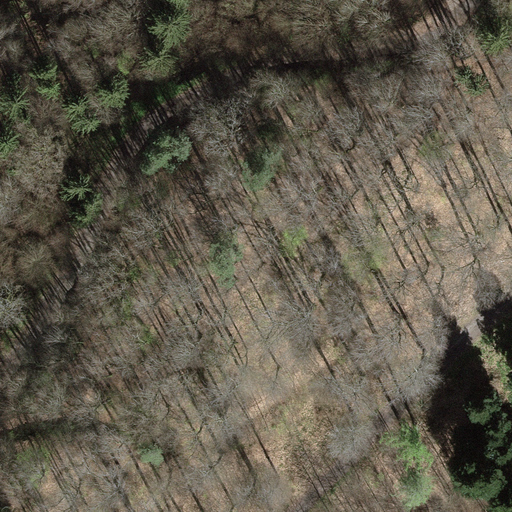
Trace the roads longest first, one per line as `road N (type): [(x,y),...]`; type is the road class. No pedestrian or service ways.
road 1 (track): [(471,0),(430,35),(381,52),(284,63),(216,86),(143,131),(42,329),(0,372)]
road 2 (track): [(511,291),(293,511)]
